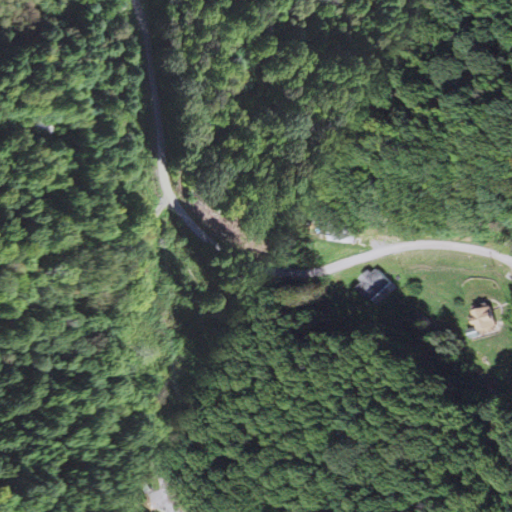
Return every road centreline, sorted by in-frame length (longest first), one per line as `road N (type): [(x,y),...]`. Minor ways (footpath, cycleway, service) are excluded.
road 1 (residential): [(511,262),(417,244),(303,273),(258,266),(210,241),(169,194),(136,0)]
road 2 (residential): [(169,194),(142,240),(104,356),(171,511)]
